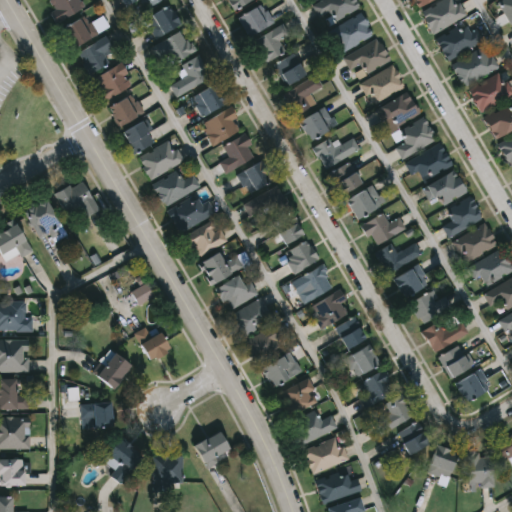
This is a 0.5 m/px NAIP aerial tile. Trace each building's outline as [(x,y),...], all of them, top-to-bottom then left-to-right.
[(82,0),(85,5),(56,22),(49,11),(56,7),(54,4),(52,4),(49,0),(82,0)] [(121,0),(126,8),(138,0),(147,0),(151,6),(160,0),(121,0)] [(250,0),(232,10),(226,0),(250,0)] [(318,0),(354,0),(358,6),(346,13),(345,10),(341,13),(342,15),(327,26),(323,19),(332,13),(329,8),(317,15),(311,4),(318,0)] [(412,0),(417,8),(432,0),(412,0)] [(437,0),(452,0),(455,4),(458,2),(465,14),(431,34),(418,11),(428,5),(429,7),(434,4),(433,3),(437,0)] [(496,0),(511,0),(511,20),(508,23),(495,1),(496,0)] [(167,3),(171,9),(173,8),(181,22),(156,36),(149,26),(148,26),(144,20),(148,18),(147,16),(151,14),(150,12),(167,3)] [(258,4),(262,11),(266,9),(273,21),(247,36),(236,16),(258,4)] [(360,11),(367,24),(365,25),(370,34),(335,53),(331,45),(336,42),(335,41),(333,42),(326,30),(360,11)] [(83,13),(88,22),(91,20),(98,31),(71,47),(59,27),(83,13)] [(283,50),(263,60),(257,51),(259,50),(253,39),(281,22),(288,34),(277,40),(283,50)] [(463,22),(469,32),(475,28),(481,40),(446,60),(433,38),(442,32),(443,34),(463,22)] [(180,29),(185,39),(187,38),(190,43),(193,41),(197,48),(174,61),(169,52),(159,57),(152,45),(180,29)] [(109,61),(86,75),(81,68),(83,66),(81,62),(84,60),(78,50),(105,34),(112,45),(102,51),(109,61)] [(374,38),(376,41),(378,40),(389,59),(356,79),(350,68),(347,69),(340,57),(374,38)] [(481,45),(487,56),(490,54),(497,66),(464,85),(462,82),(456,86),(450,75),(457,71),(455,69),(452,70),(449,64),(461,57),(462,59),(465,56),(464,55),(481,45)] [(303,72),(283,83),(272,62),(291,52),(303,72)] [(211,77),(176,96),(170,84),(182,77),(179,71),(185,67),(182,62),(198,53),(211,77)] [(125,73),(130,83),(102,100),(96,89),(102,86),(100,82),(99,83),(95,76),(121,60),(128,71),(125,73)] [(390,64),(398,76),(397,77),(399,80),(400,80),(403,84),(401,85),(402,87),(374,104),(368,93),(365,95),(357,83),(390,64)] [(496,71),(502,82),(505,80),(511,93),(478,111),(466,89),(477,83),(478,84),(482,82),(481,80),(496,71)] [(309,106),(291,116),(278,96),(314,73),(321,84),(302,96),(309,106)] [(214,81),(217,88),(220,86),(228,101),(202,116),(196,105),(193,106),(189,98),(198,93),(196,91),(214,81)] [(417,114),(395,125),(397,128),(389,132),(383,121),(381,122),(373,109),(377,107),(376,106),(404,90),(417,114)] [(131,92),(135,99),(138,98),(145,112),(118,125),(108,104),(131,92)] [(504,102),(510,112),(511,111),(511,128),(494,139),(480,115),(491,109),(493,112),(497,110),(496,107),(504,102)] [(233,118),(240,129),(213,145),(206,134),(205,135),(201,129),(207,126),(204,121),(230,105),(237,115),(233,118)] [(322,105),(330,117),(332,116),(336,123),(310,138),(303,128),(301,130),(297,124),(299,123),(297,121),(322,105)] [(427,125),(433,134),(431,134),(434,138),(400,159),(393,147),(403,141),(401,138),(394,142),(389,134),(407,124),(408,126),(411,124),(410,122),(423,114),(429,124),(427,125)] [(146,116),(152,127),(147,130),(153,141),(133,152),(120,129),(140,118),(141,119),(146,116)] [(244,162),(225,173),(219,161),(229,155),(223,144),(245,132),(251,142),(248,144),(254,155),(243,161),(244,162)] [(511,132),(511,162),(508,165),(505,160),(503,160),(497,149),(500,148),(497,142),(507,136),(508,138),(511,137),(510,134),(511,132)] [(352,137),(358,148),(325,168),(318,156),(316,156),(312,148),(313,147),(312,146),(327,137),(330,142),(337,139),(340,144),(352,137)] [(169,138),(175,149),(177,147),(184,158),(150,179),(143,166),(144,165),(139,156),(169,138)] [(452,164),(441,170),(440,168),(437,170),(438,172),(429,177),(426,173),(419,177),(416,171),(410,175),(403,163),(439,142),(452,164)] [(270,183),(245,195),(241,186),(243,186),(237,173),(262,161),(268,173),(266,174),(270,183)] [(358,181),(339,191),(328,171),(347,161),(358,181)] [(177,168),(183,178),(193,172),(200,184),(167,204),(164,199),(162,201),(157,193),(158,192),(156,189),(154,190),(152,186),(154,185),(152,182),(163,176),(164,178),(168,176),(167,174),(177,168)] [(463,191),(454,196),(453,195),(449,197),(450,199),(441,204),(436,195),(431,196),(432,197),(428,199),(421,188),(424,187),(423,185),(451,170),(463,191)] [(80,180),(97,209),(86,215),(79,204),(63,213),(51,194),(67,184),(69,187),(80,180)] [(291,205),(273,215),(267,205),(250,215),(244,203),(278,183),(291,205)] [(381,204),(355,218),(344,197),(370,183),(381,204)] [(480,218),(446,238),(440,226),(449,221),(447,217),(451,214),(447,207),(468,195),(480,218)] [(189,196),(191,201),(198,197),(202,203),(209,199),(216,211),(179,232),(166,210),(189,196)] [(39,198),(41,200),(44,199),(65,235),(50,244),(46,238),(49,236),(46,232),(36,238),(19,211),(30,202),(31,205),(35,203),(34,201),(39,198)] [(300,232),(283,242),(276,231),(278,230),(273,221),(291,210),(298,220),(295,222),(300,232)] [(381,211),(387,222),(396,216),(404,228),(372,247),(359,225),(381,211)] [(0,224),(12,217),(30,250),(19,256),(17,252),(2,261),(0,257),(0,229),(2,228),(0,224)] [(212,228),(214,231),(221,227),(228,239),(196,257),(188,243),(186,244),(183,238),(185,236),(184,235),(211,219),(215,226),(212,228)] [(495,245),(463,263),(451,240),(482,222),(495,245)] [(317,256),(300,266),(301,268),(293,273),(286,260),(288,259),(284,252),(288,249),(287,248),(306,237),(317,256)] [(413,242),(420,254),(387,273),(375,251),(389,243),(395,252),(413,242)] [(511,267),(511,269),(491,282),(488,277),(481,282),(479,277),(473,281),(465,268),(501,247),(511,267)] [(217,252),(222,261),(236,254),(242,265),(209,284),(198,262),(217,252)] [(333,286),(304,303),(297,292),(302,289),(295,278),(323,262),(328,269),(325,270),(328,275),(327,276),(333,286)] [(425,283),(402,296),(392,277),(417,263),(423,275),(421,276),(425,283)] [(156,295),(138,307),(130,293),(140,287),(135,280),(144,274),(156,295)] [(236,274),(242,285),(250,280),(257,292),(232,307),(226,296),(221,299),(215,290),(218,288),(216,285),(236,274)] [(511,275),(511,304),(504,309),(498,299),(488,305),(482,294),(511,275)] [(342,301),(348,312),(321,328),(314,317),(318,314),(312,304),(339,288),(346,298),(342,301)] [(427,291),(433,301),(444,295),(449,304),(439,310),(440,312),(423,323),(419,317),(417,318),(408,302),(427,291)] [(274,318),(240,338),(227,316),(260,296),(274,318)] [(0,301),(23,300),(23,302),(24,302),(24,312),(22,312),(22,317),(30,317),(30,332),(0,331),(0,301)] [(511,334),(509,329),(504,332),(497,320),(511,311),(511,334)] [(364,337),(345,347),(335,326),(355,315),(360,325),(358,326),(364,337)] [(280,344),(259,357),(253,348),(248,351),(242,342),(276,321),(284,333),(276,338),(280,344)] [(460,321),(467,332),(433,351),(421,330),(436,321),(441,331),(460,321)] [(147,327),(151,332),(158,327),(170,347),(166,350),(168,352),(157,359),(156,356),(151,360),(141,344),(142,343),(136,334),(147,327)] [(0,339),(10,339),(26,340),(26,349),(20,349),(20,357),(26,357),(26,371),(0,371),(0,339)] [(379,361),(354,376),(344,357),(369,343),(379,361)] [(456,345),(462,355),(467,353),(471,360),(477,357),(480,363),(475,366),(473,363),(448,377),(436,357),(456,345)] [(129,366),(123,373),(121,372),(109,388),(92,375),(93,374),(90,372),(106,348),(129,366)] [(295,373),(275,384),(271,378),(268,379),(260,366),(289,350),(295,362),(291,365),(295,373)] [(394,391),(365,408),(358,397),(369,391),(363,380),(385,367),(390,374),(387,376),(389,380),(388,381),(394,391)] [(487,389),(466,401),(454,383),(479,368),(486,380),(483,381),(487,389)] [(308,376),(314,387),(324,381),(331,394),(320,400),(314,389),(308,392),(310,395),(313,394),(316,400),(288,416),(282,404),(287,401),(285,396),(283,397),(281,393),(282,392),(282,390),(308,376)] [(0,378),(11,379),(11,395),(26,395),(26,409),(0,409),(0,378)] [(411,416),(379,435),(372,423),(389,414),(382,403),(400,393),(411,416)] [(107,402),(109,426),(81,428),(78,404),(107,402)] [(316,409),(321,419),(331,414),(337,426),(299,445),(289,423),(316,409)] [(0,417),(28,417),(28,448),(0,448),(0,417)] [(424,443),(405,455),(399,444),(402,442),(396,432),(415,421),(421,430),(418,432),(424,443)] [(217,462),(205,469),(201,462),(199,463),(189,446),(215,431),(225,449),(213,456),(217,462)] [(511,433),(511,466),(506,457),(502,460),(492,443),(501,438),(502,440),(511,433)] [(118,435),(132,445),(129,449),(137,456),(118,484),(108,477),(112,470),(99,461),(104,455),(102,454),(113,437),(116,439),(118,435)] [(336,436),(340,447),(344,446),(349,458),(313,473),(311,466),(309,467),(306,460),(308,459),(304,449),(336,436)] [(448,477),(444,487),(435,484),(438,476),(426,472),(435,444),(450,449),(450,451),(454,453),(447,471),(449,471),(447,477),(448,477)] [(474,450),(474,452),(478,452),(479,456),(490,455),(492,486),(480,487),(480,482),(475,483),(475,488),(468,488),(465,451),(474,450)] [(168,454),(168,457),(181,456),(180,488),(174,488),(174,483),(168,483),(168,487),(163,487),(163,492),(150,492),(151,455),(168,454)] [(0,459),(20,459),(21,485),(6,485),(6,488),(0,488),(0,459)] [(338,471),(340,476),(347,473),(350,481),(358,478),(362,490),(323,504),(314,480),(338,471)] [(357,511),(324,511),(326,510),(325,508),(358,497),(362,510),(357,511)] [(0,511),(0,498),(11,498),(11,511),(0,511)]
